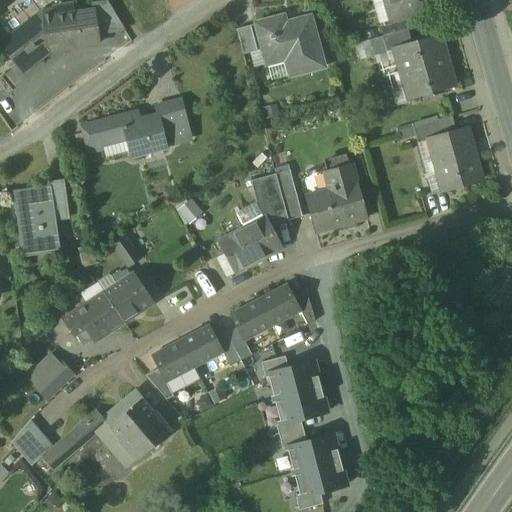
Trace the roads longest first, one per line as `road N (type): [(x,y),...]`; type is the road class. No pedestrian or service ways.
road 1 (track): [(511,206),(313,259),(132,350),(51,416)]
road 2 (track): [(344,511),(368,484),(313,259)]
road 3 (unclassified): [(215,0),(0,152)]
road 4 (unclassified): [(476,0),(511,119)]
